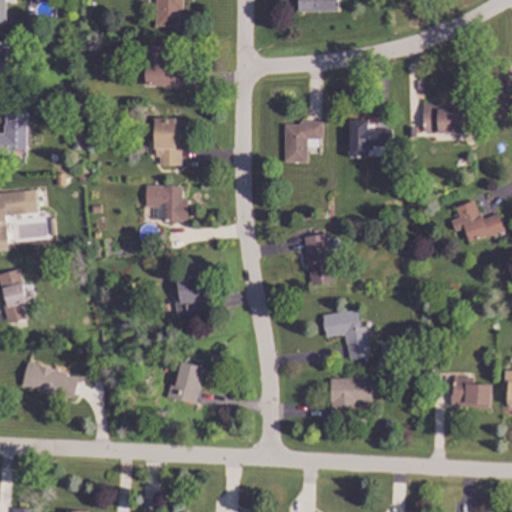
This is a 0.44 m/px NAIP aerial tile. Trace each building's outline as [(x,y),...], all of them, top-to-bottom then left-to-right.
[(0,0),(13,0),(13,3),(6,3),(6,24),(0,24),(0,0)] [(183,0),(184,27),(156,27),(155,0),(183,0)] [(335,0),(335,12),(296,12),(296,0),(335,0)] [(144,46),(165,46),(165,63),(180,63),(180,89),(162,89),(162,86),(144,86),(144,46)] [(0,47),(9,47),(9,69),(0,69),(0,47)] [(487,73),(511,74),(511,115),(485,115),(487,73)] [(420,97),(443,97),(443,107),(466,107),(466,132),(437,132),(435,126),(420,126),(420,97)] [(0,134),(2,134),(2,112),(18,112),(18,155),(0,155),(0,134)] [(153,117),(175,117),(175,119),(178,119),(178,146),(180,146),(180,165),(159,165),(159,156),(154,156),(154,149),(153,149),(153,117)] [(348,119),(367,119),(367,129),(393,129),(393,147),(368,147),(368,158),(348,158),(348,119)] [(283,124),(298,124),(298,122),(322,122),(322,139),(301,139),(301,163),(283,163),(283,124)] [(145,184),(177,185),(177,202),(190,203),(190,222),(160,222),(160,219),(144,219),(145,184)] [(0,191),(25,190),(27,214),(3,216),(6,242),(0,242),(0,191)] [(454,208),(473,201),(478,212),(479,211),(482,218),(497,213),(504,230),(468,243),(454,208)] [(302,238),(318,236),(321,262),(331,261),(333,283),(308,286),(302,238)] [(0,274),(0,286),(1,290),(0,290),(0,302),(6,326),(31,319),(17,269),(0,274)] [(175,277),(197,273),(204,312),(177,317),(173,296),(178,295),(175,277)] [(322,315),(357,309),(360,327),(365,327),(370,358),(348,361),(344,335),(325,337),(322,315)] [(27,360),(66,372),(66,375),(78,379),(72,397),(55,392),(54,397),(19,386),(27,360)] [(180,362),(204,367),(196,406),(166,400),(170,380),(176,381),(180,362)] [(503,370),(511,370),(511,411),(501,411),(503,370)] [(453,375),(472,377),(472,383),(492,384),(490,408),(464,407),(464,399),(452,398),(453,375)] [(329,378),(371,377),(372,409),(329,410),(329,378)]
